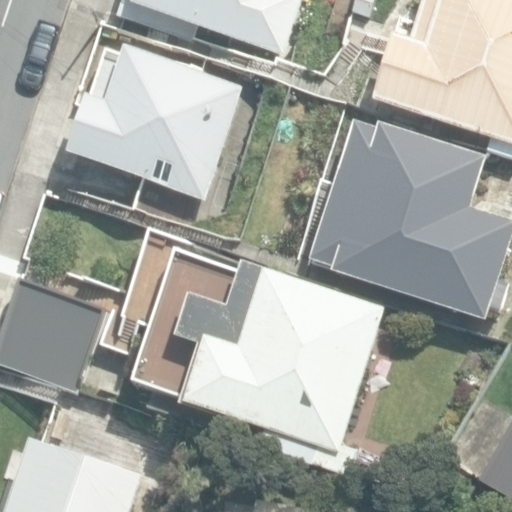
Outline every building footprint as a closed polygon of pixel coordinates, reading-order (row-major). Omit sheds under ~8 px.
[(127,0),(126,3),(288,54),(304,0),(127,0)] [(489,152),(511,159),(511,0),(426,0),(414,41),(401,37),(380,104),(493,138),(489,152)] [(68,161),(206,204),(245,79),(106,37),(68,161)] [(335,278),(489,325),(494,312),(504,315),(511,290),(511,286),(502,283),(511,250),(511,223),(474,212),(490,160),(382,127),(380,133),(356,125),(313,264),(337,272),(335,278)] [(286,458),(353,480),(369,431),(351,425),(387,313),(269,275),(243,354),(209,343),(188,408),(292,441),(286,458)] [(0,340),(0,368),(60,389),(86,309),(18,286),(0,340)] [(511,427),(480,483),(511,501),(511,427)] [(9,511),(134,511),(147,476),(34,439),(9,511)] [(337,511),(339,506),(262,492),(258,511),(337,511)]
